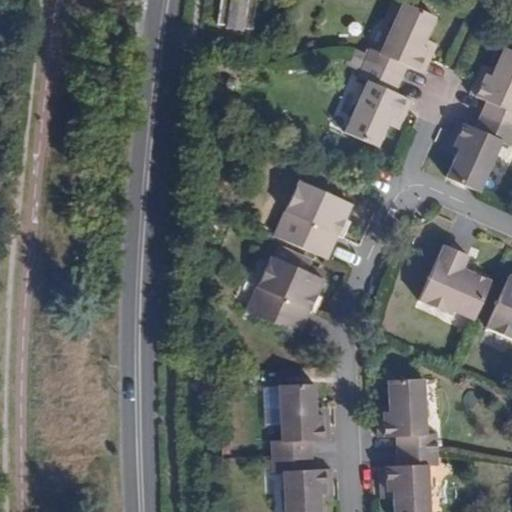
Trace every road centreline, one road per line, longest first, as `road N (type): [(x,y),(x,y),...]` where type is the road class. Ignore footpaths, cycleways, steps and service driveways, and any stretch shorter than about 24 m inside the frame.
road 1 (secondary): [(167,0),(140,255),(142,511)]
road 2 (residential): [(406,185),(346,314),(352,511)]
